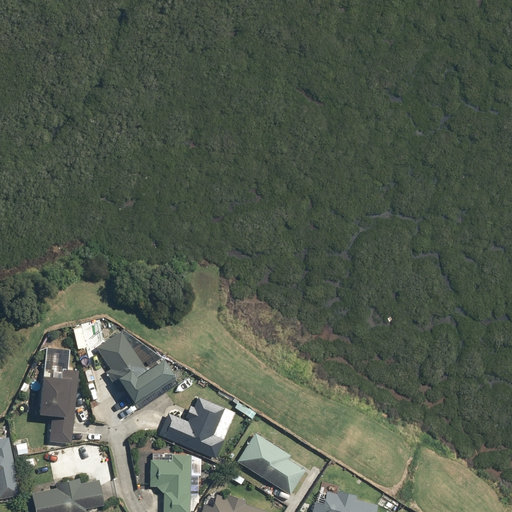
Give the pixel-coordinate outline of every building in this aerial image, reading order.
[(90,325),(79,327),(83,344),(94,342),(90,325)] [(157,389),(118,332),(94,348),(108,369),(103,373),(117,393),(122,389),(133,405),(157,389)] [(57,380),(37,377),(33,415),(50,417),(47,442),(68,444),(76,371),(59,369),(57,380)] [(154,437),(213,459),(221,439),(212,435),(223,408),(194,397),(186,419),(164,411),(154,437)] [(252,434),(235,462),(287,494),(302,470),(285,460),(288,456),(252,434)] [(0,499),(18,496),(6,437),(0,437),(0,499)] [(168,462),(149,461),(148,486),(161,486),(160,511),(188,511),(190,456),(168,455),(168,462)] [(52,489),(29,493),(32,511),(83,511),(83,509),(102,506),(97,481),(79,484),(78,478),(51,483),(52,489)] [(379,511),(381,507),(324,489),(319,503),(314,503),(310,511),(379,511)] [(200,506),(197,511),(262,511),(263,511),(213,495),(208,509),(200,506)]
